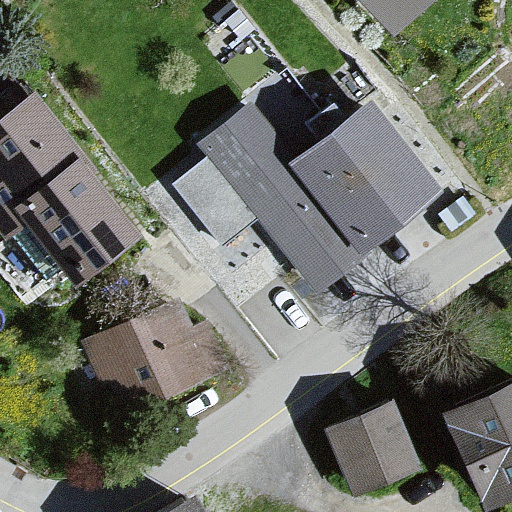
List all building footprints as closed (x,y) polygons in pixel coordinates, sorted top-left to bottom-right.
[(348,0),(396,52),(452,0),(348,0)] [(52,97),(0,131),(0,245),(3,250),(37,228),(82,294),(153,246),(52,97)] [(384,106),(299,166),(365,258),(450,198),(384,106)] [(291,170),(245,205),(317,300),(363,265),(291,170)] [(188,292),(80,341),(117,420),(224,371),(188,292)] [(511,394),(457,418),(497,511),(509,511),(511,511),(511,394)] [(398,406),(332,430),(359,503),(425,479),(398,406)]
